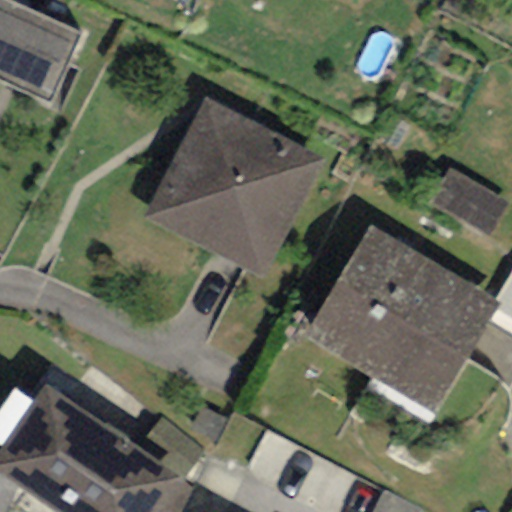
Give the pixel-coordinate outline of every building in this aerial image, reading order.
[(79,35),(2,0),(0,0),(0,83),(47,105),(79,35)] [(326,158),(206,97),(143,218),(263,279),(326,158)] [(508,206),(446,169),(427,201),(489,238),(508,206)] [(492,304),(370,228),(304,335),(430,413),(494,311),(497,307),(492,304)] [(511,271),(492,304),(497,307),(494,311),(511,321),(511,271)] [(132,449),(43,385),(31,403),(0,447),(0,478),(50,511),(159,511),(179,483),(132,449)] [(0,446),(0,447),(31,403),(13,391),(0,408),(0,446)] [(160,417),(132,449),(179,483),(203,452),(160,417)] [(182,511),(193,496),(179,483),(159,511),(182,511)] [(419,511),(383,492),(371,511),(419,511)]
